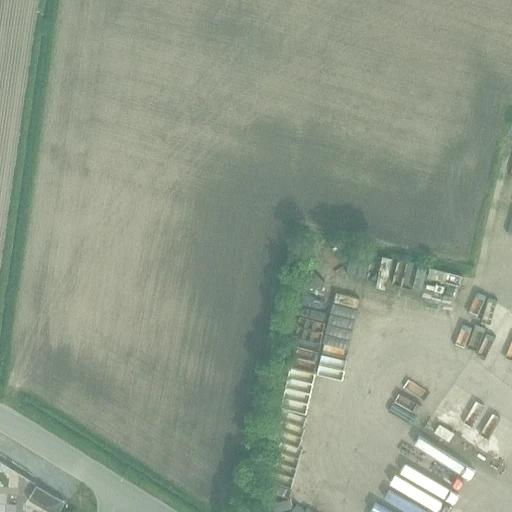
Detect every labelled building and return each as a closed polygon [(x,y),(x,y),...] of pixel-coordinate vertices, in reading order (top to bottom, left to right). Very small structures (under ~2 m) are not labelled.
[(511,243),(497,239),(492,256),(508,261),(511,248),(511,243)] [(384,250),(381,259),(398,264),(401,255),(384,250)] [(378,301),(401,307),(408,278),(385,273),(378,301)] [(417,305),(420,282),(412,281),(409,304),(417,305)] [(359,312),(360,306),(346,304),(344,327),(383,331),(385,315),(359,312)] [(419,318),(415,338),(430,341),(433,321),(419,318)] [(369,369),(375,353),(356,346),(350,362),(369,369)] [(437,354),(437,353),(420,350),(416,368),(454,376),(458,358),(437,354)] [(437,401),(427,423),(449,433),(458,411),(437,401)] [(477,410),(463,437),(484,447),(498,420),(477,410)] [(434,452),(449,456),(453,444),(438,440),(434,452)]
